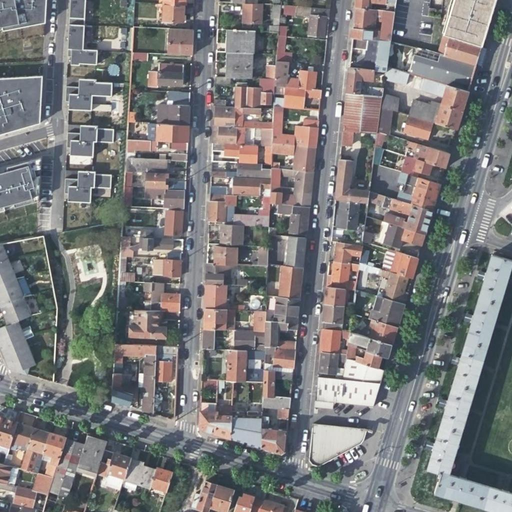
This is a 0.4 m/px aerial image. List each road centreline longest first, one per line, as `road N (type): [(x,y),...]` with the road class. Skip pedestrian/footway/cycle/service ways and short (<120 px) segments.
road 1 (residential): [(291,475),(341,0)]
road 2 (residential): [(184,442),(205,0)]
road 3 (primary): [(457,227),(374,501)]
road 4 (residential): [(184,442),(0,384)]
road 5 (primary): [(511,46),(457,227)]
road 6 (residential): [(0,142),(49,128),(58,0)]
